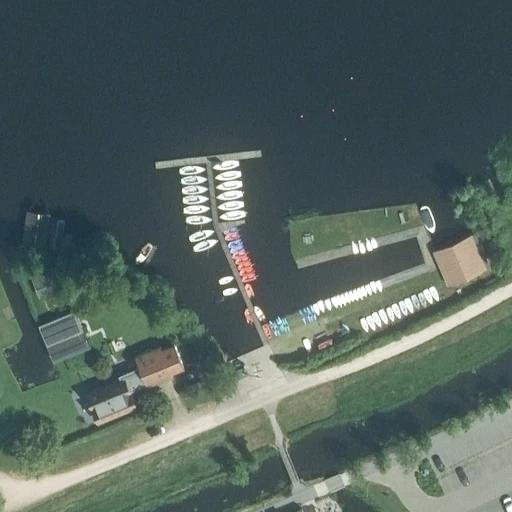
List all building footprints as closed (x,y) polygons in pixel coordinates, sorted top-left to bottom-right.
[(26,208),(21,244),(44,247),(49,211),(26,208)] [(51,215),(46,245),(60,248),(64,217),(51,215)] [(471,235),(434,250),(448,284),(485,268),(471,235)] [(54,361),(90,347),(82,326),(77,328),(72,313),(42,324),(48,339),(46,340),(54,361)] [(146,382),(147,384),(172,374),(170,371),(183,366),(174,343),(161,348),(160,345),(135,355),(140,367),(121,375),(122,377),(87,392),(98,420),(135,405),(128,390),(146,382)]
